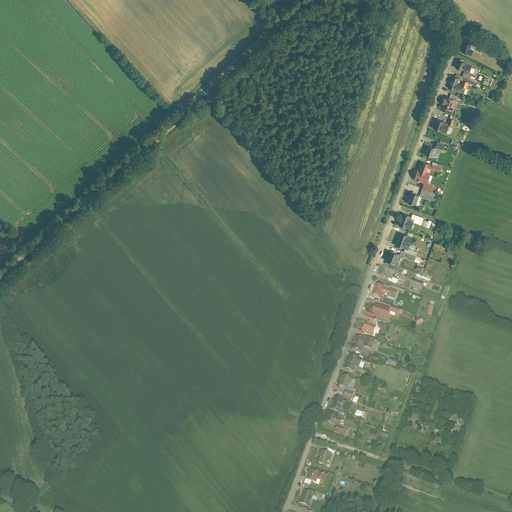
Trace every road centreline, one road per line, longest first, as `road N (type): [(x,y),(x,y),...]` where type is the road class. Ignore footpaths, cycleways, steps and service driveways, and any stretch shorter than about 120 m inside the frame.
road 1 (residential): [(282,511),(453,40),(453,25),(434,0)]
road 2 (residential): [(0,280),(309,0)]
